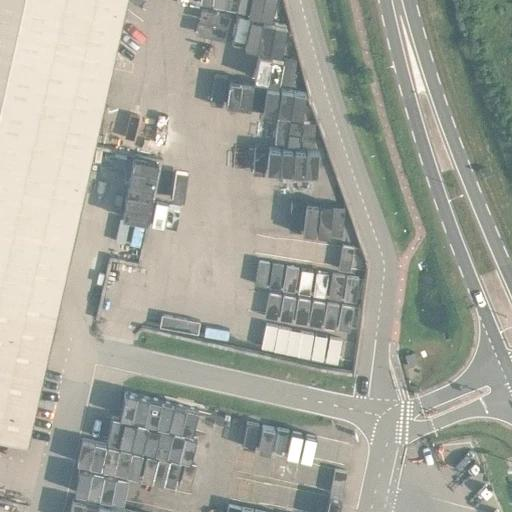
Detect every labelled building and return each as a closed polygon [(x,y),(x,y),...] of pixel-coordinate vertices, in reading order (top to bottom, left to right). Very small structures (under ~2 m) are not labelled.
[(0,0),(0,434),(25,441),(41,368),(44,355),(50,328),(55,308),(123,0),(0,0)] [(200,0),(200,2),(274,10),(274,0),(200,0)] [(231,159),(264,165),(315,174),(319,149),(299,146),(301,135),(312,137),(315,121),(300,118),(305,89),(289,86),(282,80),(295,65),(296,56),(281,54),(286,21),(225,10),(220,37),(223,40),(218,46),(214,67),(232,70),(225,106),(222,106),(217,132),(240,136),(235,142),(231,159)] [(192,484),(208,408),(112,387),(107,411),(92,408),(87,432),(86,432),(74,488),(149,504),(151,491),(164,494),(166,483),(175,485),(176,480),(192,484)] [(245,419),(230,498),(306,511),(320,511),(330,462),(344,464),(348,438),(245,419)] [(86,500),(83,511),(108,511),(109,508),(118,509),(117,511),(122,511),(123,506),(86,500)]
